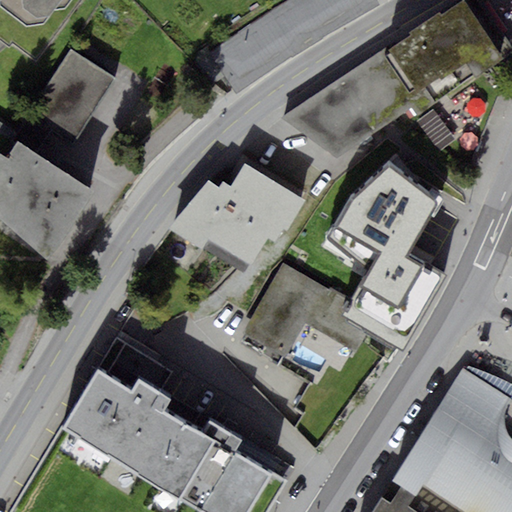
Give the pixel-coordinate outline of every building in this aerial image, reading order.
[(0,0),(0,6),(26,28),(43,25),(55,10),(65,9),(73,0),(72,0),(0,0)] [(379,5),(375,0),(291,0),(210,51),(214,58),(237,94),(379,5)] [(437,14),(409,30),(414,33),(281,117),(338,161),(412,110),(416,118),(502,61),(464,0),(441,17),(437,14)] [(74,143),(114,78),(70,51),(29,116),(74,143)] [(432,109),(416,120),(438,152),(455,140),(432,109)] [(94,192),(18,141),(6,159),(1,156),(0,156),(0,218),(46,260),(94,192)] [(305,201),(245,165),(231,187),(223,182),(219,188),(208,181),(168,228),(244,273),(267,236),(277,242),(305,201)] [(354,195),(335,226),(330,235),(370,270),(353,301),(408,337),(441,278),(404,257),(435,203),(389,167),(354,195)] [(329,290),(283,262),(241,333),(284,358),(306,322),(355,351),(367,330),(340,314),(349,299),(330,288),(329,290)] [(511,385),(469,366),(466,370),(511,399),(511,385)] [(511,511),(511,399),(466,370),(464,368),(393,482),(401,487),(415,496),(421,487),(460,511),(511,511)] [(170,400),(137,380),(131,391),(99,372),(64,430),(61,428),(9,511),(268,511),(285,485),(234,454),(242,442),(209,423),(201,435),(163,412),(170,400)] [(415,496),(401,487),(390,503),(382,497),(372,511),(460,511),(421,487),(415,496)]
